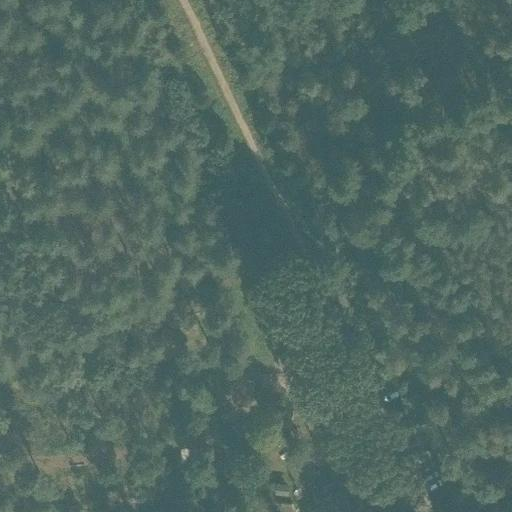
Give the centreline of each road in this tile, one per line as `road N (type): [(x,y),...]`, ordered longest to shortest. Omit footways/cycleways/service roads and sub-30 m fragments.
road 1 (track): [(288,222),(0,363)]
road 2 (track): [(288,222),(179,0)]
